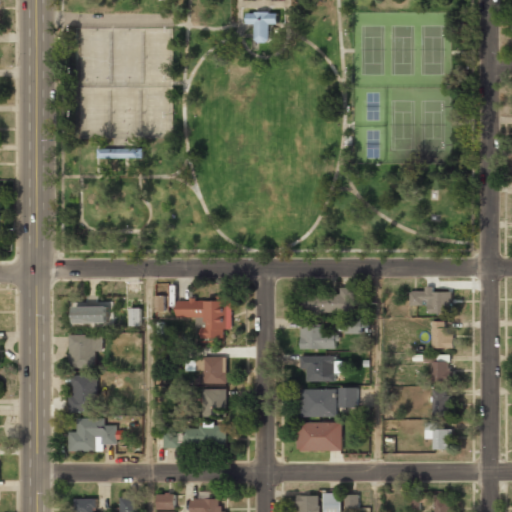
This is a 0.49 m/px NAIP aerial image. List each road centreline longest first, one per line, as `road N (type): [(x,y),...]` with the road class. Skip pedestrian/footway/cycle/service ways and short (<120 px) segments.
road 1 (residential): [(511,267),(0,274)]
road 2 (secondary): [(38,0),(38,477)]
road 3 (residential): [(492,0),(493,474)]
road 4 (residential): [(511,473),(38,477)]
road 5 (residential): [(269,268),(269,474)]
